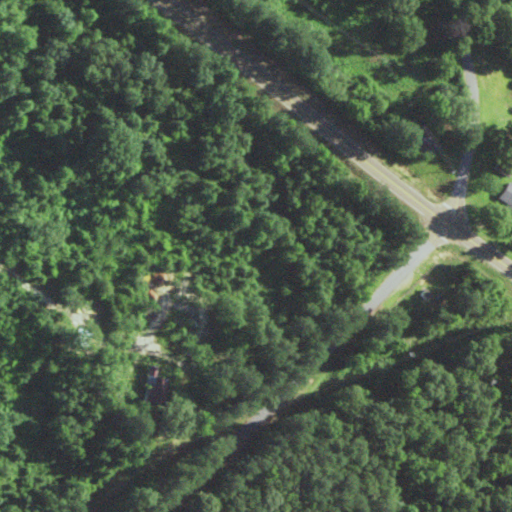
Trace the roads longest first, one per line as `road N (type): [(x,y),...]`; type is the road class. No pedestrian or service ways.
road 1 (residential): [(149,511),(452,213),(484,108),(481,53),(463,0)]
road 2 (secondary): [(511,256),(189,0)]
